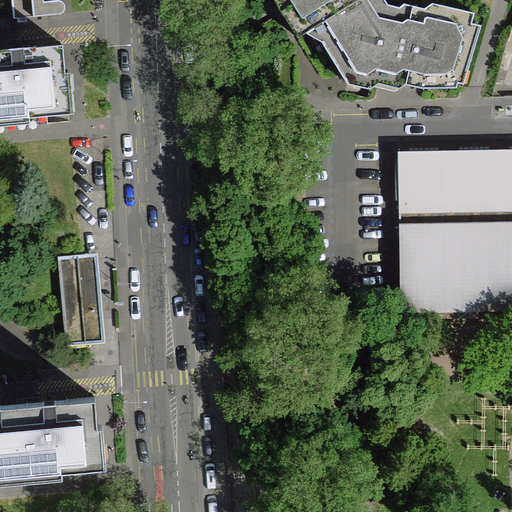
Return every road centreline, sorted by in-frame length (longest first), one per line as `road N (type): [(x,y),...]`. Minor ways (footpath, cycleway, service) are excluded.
road 1 (tertiary): [(156,0),(182,511)]
road 2 (residential): [(511,125),(348,129),(350,280)]
